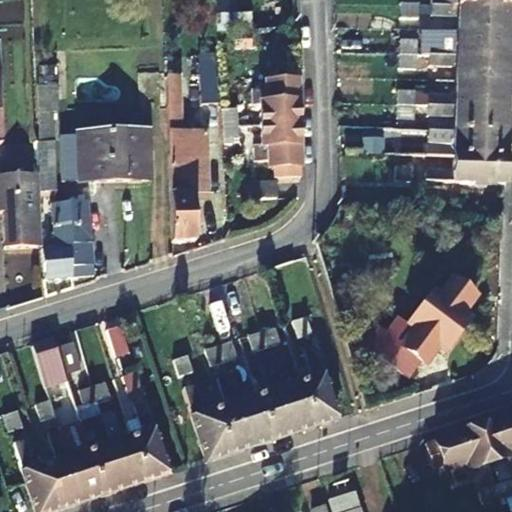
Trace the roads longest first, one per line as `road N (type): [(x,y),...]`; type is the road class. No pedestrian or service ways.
road 1 (residential): [(313,0),(319,187),(316,211),(300,235),(0,335)]
road 2 (residential): [(511,388),(132,511)]
